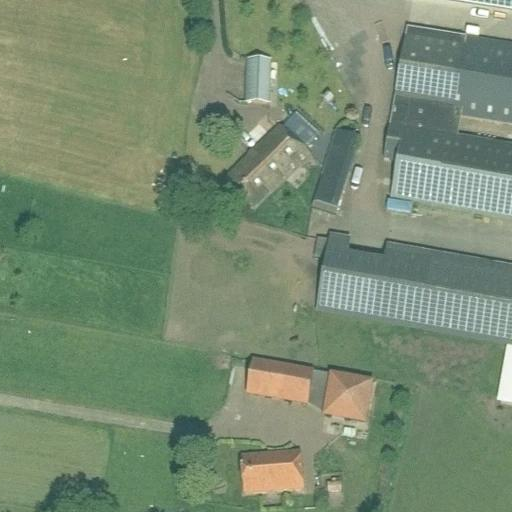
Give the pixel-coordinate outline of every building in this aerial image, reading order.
[(511,0),(430,0),(511,13),(511,0)] [(511,128),(511,48),(406,31),(394,109),(397,110),(394,129),(390,128),(385,163),(398,165),(392,201),(511,220),(511,151),(457,142),(461,120),(511,128)] [(270,107),(272,64),(246,63),(244,106),(270,107)] [(278,127),(226,184),(256,212),(308,156),(278,127)] [(334,210),(355,151),(358,141),(335,133),(332,144),(313,203),(334,210)] [(315,261),(325,263),(317,312),(511,346),(511,275),(386,253),(383,269),(347,263),(349,247),(329,243),(329,244),(318,242),(315,261)] [(312,375),(253,365),(247,396),(306,407),(312,375)] [(315,474),(337,474),(337,478),(358,478),(358,452),(315,452),(315,474)] [(300,455),(242,460),(244,496),(303,492),(300,455)] [(327,496),(341,495),(340,485),(327,486),(327,496)]
